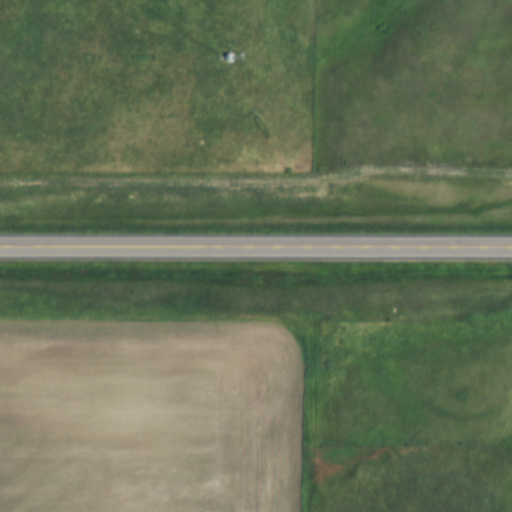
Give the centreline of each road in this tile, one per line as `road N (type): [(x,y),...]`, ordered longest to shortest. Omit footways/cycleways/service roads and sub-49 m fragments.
road 1 (primary): [(0,248),(511,246)]
road 2 (track): [(0,315),(287,323),(307,338),(309,511)]
